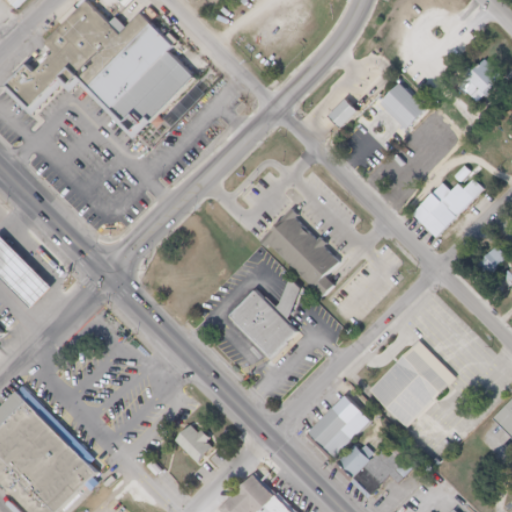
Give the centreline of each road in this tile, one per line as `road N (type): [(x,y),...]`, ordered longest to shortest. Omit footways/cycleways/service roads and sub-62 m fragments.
road 1 (residential): [(511,345),(167,0)]
road 2 (residential): [(204,511),(511,200)]
road 3 (primary): [(109,277),(315,79),(374,0)]
road 4 (primary): [(349,511),(109,277)]
road 5 (secondary): [(109,277),(0,165)]
road 6 (residential): [(0,385),(109,277)]
